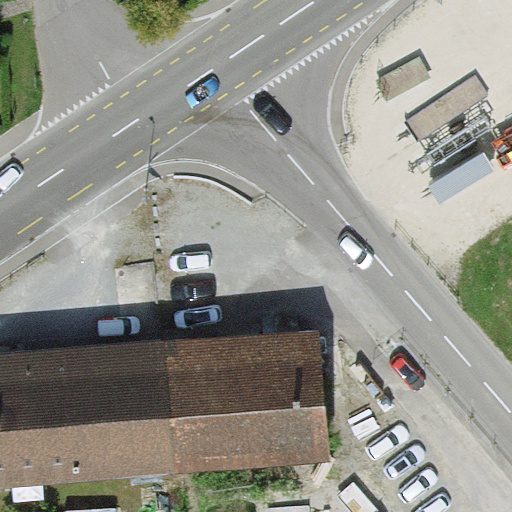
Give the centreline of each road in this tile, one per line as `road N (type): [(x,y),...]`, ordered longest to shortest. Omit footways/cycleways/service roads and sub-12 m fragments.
road 1 (unclassified): [(220,65),(262,125),(511,413)]
road 2 (primary): [(0,214),(136,122)]
road 3 (unclassified): [(68,0),(136,122)]
